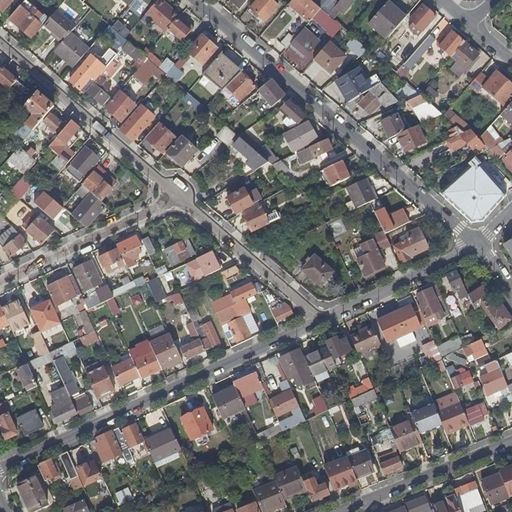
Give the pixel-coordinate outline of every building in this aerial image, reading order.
[(0,0),(0,10),(2,12),(12,0),(0,0)] [(142,6),(145,3),(141,0),(123,0),(136,11),(141,5),(142,6)] [(141,0),(145,3),(147,4),(145,7),(147,9),(155,0),(141,0)] [(160,0),(159,0),(146,16),(166,33),(179,19),(166,8),(167,6),(160,0)] [(231,0),(241,8),(248,0),(231,0)] [(265,21),(278,6),(271,0),(257,0),(250,8),(265,21)] [(310,0),(292,0),(288,5),(309,23),(312,19),(321,9),(310,0)] [(340,0),(335,7),(342,14),(354,0),(340,0)] [(392,11),(395,8),(387,1),(384,5),(392,11)] [(326,4),(321,9),(327,15),(333,10),(326,4)] [(385,40),(405,17),(395,8),(392,11),(384,5),(367,24),(385,40)] [(424,30),(436,16),(423,5),(411,19),(424,30)] [(19,7),(9,20),(31,39),(42,27),(19,7)] [(327,15),(321,9),(312,19),(327,32),(327,33),(332,38),(342,27),(327,15)] [(74,28),(56,11),(44,26),(55,37),(54,38),(61,44),(70,33),(74,28)] [(187,22),(181,16),(179,19),(166,33),(168,35),(171,32),(183,42),(194,29),(187,23),(187,22)] [(125,39),(130,34),(115,21),(110,26),(125,39)] [(128,42),(125,39),(110,26),(109,25),(99,38),(110,47),(114,42),(122,49),(128,42)] [(319,43),(303,29),(294,39),(290,43),(306,57),(319,43)] [(451,58),(464,43),(452,32),(439,47),(451,58)] [(61,44),(53,53),(72,69),(89,50),(70,33),(61,44)] [(144,45),(130,34),(125,39),(128,42),(145,57),(149,53),(156,44),(150,39),(144,45)] [(281,43),(286,48),(290,43),(294,39),(289,34),(281,43)] [(201,35),(186,53),(202,66),(217,50),(201,35)] [(344,46),(359,58),(366,48),(351,36),(344,46)] [(435,41),(429,36),(421,45),(404,64),(409,69),(435,41)] [(404,64),(421,45),(415,39),(397,58),(404,64)] [(145,57),(128,42),(122,49),(121,50),(136,63),(139,61),(143,64),(148,59),(145,57)] [(345,57),(329,42),(314,58),(331,73),(345,57)] [(478,54),(464,43),(451,58),(464,70),(478,54)] [(162,64),(149,53),(145,57),(148,59),(161,71),(167,75),(174,67),(166,59),(162,64)] [(222,54),(203,76),(221,92),(239,75),(226,63),(228,61),(222,54)] [(161,71),(148,59),(143,64),(157,75),(161,71)] [(117,65),(112,61),(100,75),(105,79),(117,65)] [(226,63),(239,75),(241,72),(228,61),(226,63)] [(71,82),(84,94),(86,92),(96,80),(92,77),(91,78),(81,69),(71,82)] [(121,69),(116,76),(124,80),(128,73),(121,69)] [(348,101),(370,88),(359,69),(348,74),(349,77),(338,84),(348,101)] [(3,71),(2,72),(0,73),(0,82),(4,86),(0,91),(0,101),(11,89),(16,82),(3,71)] [(509,96),(511,91),(511,85),(496,71),(489,80),(482,88),(504,107),(511,98),(509,96)] [(470,85),(478,92),(482,88),(489,80),(480,73),(470,85)] [(241,74),(227,88),(240,101),(254,88),(241,74)] [(369,84),(378,80),(376,74),(366,78),(369,84)] [(96,80),(86,92),(102,106),(109,97),(104,93),(108,89),(102,84),(106,80),(105,79),(100,75),(96,80)] [(270,82),(255,94),(257,96),(260,94),(272,108),(285,97),(278,89),(272,81),(270,82)] [(26,91),(16,82),(11,89),(20,97),(26,91)] [(397,91),(406,101),(420,95),(407,84),(397,91)] [(428,85),(422,93),(432,100),(437,93),(428,85)] [(348,101),(345,103),(354,112),(359,105),(370,115),(380,103),(369,94),(365,98),(362,95),(371,89),(370,88),(348,101)] [(181,98),(198,113),(204,106),(186,92),(181,98)] [(38,125),(54,107),(37,93),(24,108),(32,115),(33,118),(15,138),(22,143),(31,133),(38,125)] [(129,106),(117,95),(105,110),(121,123),(128,114),(125,111),(129,106)] [(420,95),(406,101),(412,108),(427,101),(420,95)] [(511,100),(499,116),(511,127),(511,100)] [(279,112),(288,121),(290,119),(297,124),(298,125),(304,118),(288,102),(279,112)] [(141,105),(119,130),(133,142),(137,138),(133,134),(150,114),(141,105)] [(212,117),(206,111),(200,118),(206,124),(212,117)] [(398,134),(404,131),(397,115),(381,122),(389,138),(398,134)] [(58,137),(65,129),(50,116),(44,124),(58,137)] [(0,126),(4,130),(9,125),(2,119),(0,120),(0,126)] [(464,133),(450,121),(448,123),(451,130),(447,132),(450,139),(460,134),(464,133)] [(58,137),(48,149),(67,165),(74,156),(68,151),(74,144),(70,140),(79,130),(71,123),(65,129),(58,137)] [(178,140),(160,123),(146,139),(164,155),(166,153),(178,140)] [(317,140),(309,124),(294,131),(303,147),(303,148),(317,140)] [(42,129),(38,125),(31,133),(34,135),(36,133),(38,134),(42,129)] [(238,137),(225,126),(216,137),(228,147),(239,138),(238,137)] [(424,142),(417,126),(404,131),(398,134),(405,151),(424,142)] [(133,142),(119,130),(118,132),(131,144),(133,142)] [(470,130),(464,133),(460,134),(475,152),(484,146),(479,139),(470,130)] [(294,131),(285,136),(294,152),(303,147),(294,131)] [(485,132),(479,139),(484,146),(487,149),(496,145),(485,132)] [(181,136),(178,140),(166,153),(182,167),(197,151),(181,136)] [(247,165),(254,173),(261,168),(268,164),(255,152),(240,139),(234,147),(250,161),(247,165)] [(511,141),(502,150),(504,152),(511,161),(511,141)] [(327,142),(296,156),(298,159),(301,166),(321,157),(323,161),(328,159),(325,154),(331,152),(327,142)] [(496,145),(487,149),(496,159),(504,152),(502,150),(497,144),(496,145)] [(7,161),(25,176),(34,164),(17,149),(7,161)] [(100,161),(86,150),(71,167),(85,179),(100,161)] [(59,170),(65,163),(55,156),(50,163),(59,170)] [(271,167),(282,176),(288,169),(281,162),(271,167)] [(349,179),(341,162),(324,170),(332,187),(349,179)] [(85,189),(102,203),(116,186),(97,170),(82,186),(85,189)] [(324,170),(320,173),(327,189),(332,187),(324,170)] [(17,199),(31,185),(22,176),(8,191),(17,199)] [(367,180),(348,189),(354,203),(357,209),(370,203),(376,200),(367,180)] [(62,209),(66,212),(85,189),(82,186),(67,203),(62,209)] [(473,216),(469,221),(471,222),(483,221),(498,206),(492,200),(490,202),(474,186),(457,200),(473,216)] [(49,188),(44,193),(57,204),(62,209),(67,203),(49,188)] [(252,205),(244,190),(228,200),(236,215),(252,205)] [(28,209),(38,218),(42,221),(57,204),(44,193),(43,192),(28,209)] [(457,200),(452,205),(469,221),(473,216),(457,200)] [(72,217),(86,229),(102,209),(94,202),(84,215),(78,210),(72,217)] [(348,205),(351,212),(357,209),(354,203),(348,205)] [(268,225),(260,209),(244,217),(251,233),(268,225)] [(268,222),(278,218),(275,210),(265,214),(268,222)] [(384,235),(395,229),(391,220),(389,221),(384,210),(375,214),(384,233),(384,235)] [(405,213),(391,220),(395,229),(410,223),(405,213)] [(42,245),(53,231),(42,221),(38,218),(26,232),(42,245)] [(335,237),(347,231),(340,218),(328,224),(335,237)] [(282,222),(254,234),(259,245),(287,233),(282,222)] [(429,248),(420,227),(406,234),(409,240),(394,247),(401,264),(410,261),(408,257),(429,248)] [(379,253),(390,247),(384,235),(384,233),(361,244),(362,247),(353,252),(364,276),(385,266),(379,253)] [(4,250),(10,258),(27,244),(20,236),(4,250)] [(125,244),(117,248),(118,250),(125,265),(127,270),(135,267),(129,253),(141,248),(137,238),(129,242),(125,244)] [(188,250),(185,242),(162,252),(169,267),(177,264),(174,256),(188,250)] [(125,265),(118,250),(98,259),(105,275),(125,265)] [(219,271),(212,255),(185,267),(192,283),(219,271)] [(332,272),(314,257),(302,271),(320,287),(332,272)] [(88,297),(103,289),(90,262),(75,269),(88,297)] [(158,275),(167,271),(164,265),(155,268),(158,275)] [(224,282),(239,275),(234,265),(219,272),(224,282)] [(386,269),(385,266),(364,276),(365,279),(386,269)] [(467,297),(456,272),(446,276),(453,291),(455,290),(459,300),(467,297)] [(82,297),(72,276),(47,287),(56,308),(82,297)] [(168,298),(158,278),(146,283),(155,304),(168,298)] [(126,293),(136,288),(133,282),(110,293),(113,299),(126,293)] [(215,314),(227,309),(236,305),(245,300),(255,296),(251,285),(231,294),(232,296),(222,301),(219,295),(208,300),(215,314)] [(109,291),(108,287),(103,289),(88,297),(89,301),(109,291)] [(467,297),(473,309),(478,306),(484,314),(485,313),(497,330),(510,321),(501,307),(496,309),(481,287),(467,297)] [(418,303),(416,304),(423,319),(433,314),(437,320),(444,317),(440,309),(445,307),(437,288),(416,298),(418,303)] [(110,293),(109,291),(89,301),(85,303),(88,310),(105,302),(113,299),(110,293)] [(129,298),(134,307),(142,302),(137,293),(129,298)] [(251,314),(245,300),(236,305),(240,314),(242,313),(244,317),(251,314)] [(19,301),(1,309),(9,325),(12,333),(29,326),(19,301)] [(63,331),(50,302),(43,305),(41,302),(28,308),(39,331),(43,340),(63,331)] [(85,311),(88,310),(85,303),(84,302),(76,306),(79,313),(77,314),(82,328),(74,332),(77,340),(83,338),(94,332),(85,311)] [(277,323),(291,316),(293,316),(290,309),(284,305),(271,311),(277,323)] [(1,309),(1,307),(0,307),(0,328),(9,325),(1,309)] [(420,328),(411,307),(377,323),(386,343),(420,328)] [(449,315),(445,307),(440,309),(444,317),(449,315)] [(215,314),(219,323),(231,318),(227,309),(215,314)] [(188,314),(192,324),(196,322),(199,321),(195,311),(188,314)] [(250,337),(242,318),(229,324),(237,343),(250,337)] [(194,329),(205,351),(219,344),(209,323),(202,326),(208,338),(204,339),(198,327),(194,329)] [(185,360),(205,351),(194,329),(192,324),(185,327),(184,325),(182,326),(183,329),(186,328),(194,344),(181,350),(185,360)] [(381,349),(372,328),(349,338),(359,359),(381,349)] [(43,340),(39,331),(29,335),(39,358),(49,353),(43,340)] [(94,332),(83,338),(86,346),(98,340),(94,332)] [(162,370),(181,361),(169,335),(150,344),(162,370)] [(460,340),(464,348),(471,345),(467,336),(460,340)] [(436,350),(440,359),(463,349),(464,348),(460,340),(436,350)] [(486,356),(479,341),(471,345),(464,348),(463,349),(467,359),(472,356),(475,361),(486,356)] [(142,357),(132,361),(140,378),(161,369),(150,346),(139,351),(142,357)] [(62,359),(58,349),(49,353),(53,362),(53,363),(62,359)] [(312,378),(304,360),(302,360),(298,351),(280,360),(287,377),(294,374),(296,378),(294,379),(297,386),(313,380),(312,378)] [(322,352),(304,360),(312,378),(329,370),(322,352)] [(53,362),(49,353),(39,358),(36,359),(40,368),(53,362)] [(356,367),(350,353),(333,360),(341,377),(351,372),(350,370),(356,367)] [(511,361),(511,359),(510,355),(496,361),(501,373),(511,366),(510,363),(511,361)] [(65,390),(69,397),(78,393),(62,359),(53,363),(65,390)] [(111,369),(118,385),(139,376),(132,361),(131,359),(111,369)] [(496,361),(485,366),(489,375),(479,379),(486,397),(492,395),(499,392),(501,398),(506,400),(511,398),(509,393),(506,386),(503,378),(501,373),(496,361)] [(265,378),(258,363),(253,366),(256,374),(259,380),(265,378)] [(25,386),(26,391),(37,387),(26,364),(21,366),(15,369),(24,387),(25,386)] [(511,365),(511,366),(501,373),(503,378),(511,371),(511,365)] [(86,375),(96,398),(113,390),(103,368),(86,375)] [(234,379),(252,372),(250,368),(232,375),(234,379)] [(455,391),(471,384),(466,374),(455,379),(452,372),(448,374),(455,391)] [(263,388),(259,380),(256,374),(233,385),(235,388),(240,399),(263,388)] [(366,394),(373,391),(367,379),(361,382),(366,394)] [(301,415),(286,383),(281,385),(285,396),(274,401),(279,413),(292,407),(293,411),(297,420),(291,424),(292,428),(304,422),(301,415)] [(235,388),(212,398),(221,420),(244,409),(240,399),(235,388)] [(347,394),(350,401),(361,396),(358,389),(347,394)] [(55,426),(77,415),(69,397),(65,390),(52,395),(56,405),(53,406),(55,411),(49,413),(55,426)] [(350,401),(353,408),(376,398),(373,391),(366,394),(361,396),(350,401)] [(499,392),(492,395),(495,401),(501,398),(499,392)] [(312,410),(301,415),(304,422),(312,419),(311,416),(326,410),(320,395),(312,399),(315,406),(312,408),(312,410)] [(91,410),(86,398),(73,404),(79,416),(91,410)] [(443,429),(446,436),(469,427),(461,408),(458,401),(435,411),(443,429)] [(461,408),(469,427),(482,421),(480,417),(478,412),(476,407),(474,408),(472,403),(461,408)] [(212,430),(203,409),(181,418),(191,440),(212,430)] [(16,419),(23,434),(42,425),(35,410),(16,419)] [(414,426),(419,439),(443,429),(435,411),(435,410),(411,420),(414,426)] [(297,420),(293,411),(276,419),(279,425),(282,432),(292,428),(291,424),(297,420)] [(0,425),(6,438),(16,433),(7,413),(0,416),(0,419),(2,424),(0,425)] [(358,417),(361,425),(369,422),(366,414),(358,417)] [(122,437),(118,428),(112,431),(122,454),(129,469),(133,468),(128,457),(131,456),(129,451),(127,452),(126,450),(143,442),(135,425),(123,431),(125,436),(122,437)] [(255,435),(259,443),(282,432),(279,425),(255,435)] [(391,436),(399,455),(422,445),(419,439),(414,426),(391,436)] [(162,433),(144,441),(154,463),(181,450),(170,427),(161,431),(162,433)] [(122,454),(112,431),(96,439),(99,445),(96,446),(103,463),(122,454)] [(67,452),(59,456),(70,480),(78,477),(67,452)] [(347,459),(355,479),(373,471),(365,452),(347,459)] [(383,476),(402,469),(397,458),(396,459),(395,454),(377,461),(379,465),(379,466),(383,476)] [(214,464),(216,469),(230,463),(227,458),(214,464)] [(323,467),(332,491),(356,482),(355,479),(347,459),(346,458),(323,467)] [(50,460),(37,466),(44,481),(57,475),(50,460)] [(83,486),(99,479),(92,463),(86,465),(86,464),(84,465),(83,465),(77,467),(77,469),(75,470),(83,486)] [(275,481),(283,501),(291,498),(290,494),(305,488),(303,483),(296,467),(273,477),(275,481)] [(511,468),(498,474),(508,497),(511,495),(511,468)] [(508,497),(498,474),(481,481),(491,504),(508,497)] [(32,511),(46,506),(35,478),(18,486),(29,511),(32,511)] [(305,488),(311,503),(328,496),(323,486),(316,488),(312,480),(303,483),(305,488)] [(252,491),(260,511),(268,511),(285,505),(283,501),(275,481),(252,491)] [(472,484),(451,492),(453,496),(454,498),(460,495),(465,505),(479,500),(472,484)] [(118,505),(132,500),(128,487),(114,492),(118,505)] [(167,500),(164,492),(150,498),(154,506),(167,500)] [(441,504),(431,508),(432,511),(459,511),(454,498),(453,496),(445,500),(446,505),(442,507),(441,504)] [(427,511),(429,511),(424,497),(405,505),(408,511),(427,511)] [(87,511),(82,501),(64,510),(64,511),(87,511)]
